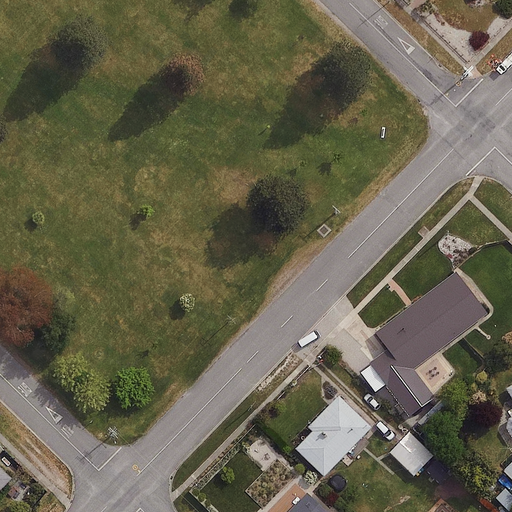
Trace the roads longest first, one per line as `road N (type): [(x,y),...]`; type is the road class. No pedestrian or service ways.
road 1 (residential): [(121,491),(474,127)]
road 2 (residential): [(347,0),(474,127)]
road 3 (residential): [(0,372),(121,491)]
